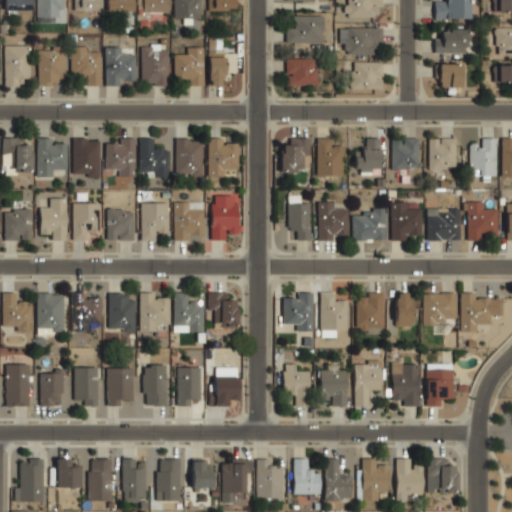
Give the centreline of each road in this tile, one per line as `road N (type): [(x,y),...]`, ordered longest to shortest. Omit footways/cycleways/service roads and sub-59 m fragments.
road 1 (residential): [(511,261),(0,262)]
road 2 (residential): [(511,108),(0,108)]
road 3 (residential): [(0,431),(478,431)]
road 4 (residential): [(262,0),(262,428)]
road 5 (residential): [(478,511),(488,366),(511,346)]
